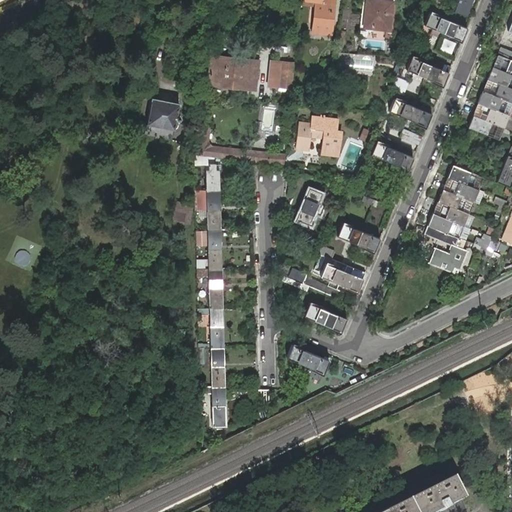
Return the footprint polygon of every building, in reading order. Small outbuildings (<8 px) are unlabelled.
[(316,1),(316,7),(313,32),(331,34),(334,0),(302,0),(316,1)] [(391,9),(392,2),(369,0),(367,0),(366,15),(363,15),(362,31),(369,32),(368,38),(386,39),(387,30),(389,30),(392,30),(392,28),(395,29),(398,9),(391,9)] [(367,0),(369,0),(392,2),(392,0),(364,0),(363,15),(366,15),(367,0)] [(458,0),(455,11),(467,17),(473,0),(458,0)] [(443,32),(448,20),(430,13),(425,24),(443,32)] [(461,40),(466,28),(448,20),(443,32),(461,40)] [(394,39),(395,29),(392,28),(392,30),(389,30),(387,30),(386,39),(392,40),(394,39)] [(212,56),(208,84),(257,89),(260,62),(242,60),(242,57),(228,55),(227,58),(212,56)] [(511,61),(510,61),(497,56),(492,68),(511,75),(511,61)] [(424,77),(429,65),(411,57),(406,69),(424,77)] [(347,69),(348,60),(339,59),(338,68),(347,69)] [(295,65),(280,63),(278,88),(292,89),(295,65)] [(448,73),(429,65),(424,77),(443,85),(448,73)] [(511,89),(511,75),(492,68),(487,80),(511,89)] [(511,103),(511,89),(487,80),(482,92),(511,103)] [(323,85),(320,104),(328,105),(330,86),(323,85)] [(509,116),(511,108),(511,103),(482,92),(477,104),(509,116)] [(177,113),(178,102),(150,98),(144,135),(172,140),(175,121),(178,121),(179,121),(181,120),(182,116),(180,114),(177,113)] [(407,118),(412,106),(394,98),(389,111),(407,118)] [(504,128),(509,116),(477,104),(473,115),(504,128)] [(431,113),(412,106),(407,118),(425,126),(431,113)] [(499,140),(504,128),(473,115),(468,127),(499,140)] [(322,137),(322,140),(320,156),(338,158),(341,134),(336,133),(337,121),(322,119),(323,117),(319,117),(319,119),(311,118),(310,126),(298,124),(295,150),(308,152),(310,139),(318,140),(318,137),(322,137)] [(208,143),(209,126),(200,126),(197,156),(205,156),(222,157),(223,148),(211,146),(208,143)] [(365,139),(368,130),(361,128),(358,137),(365,139)] [(403,128),(399,136),(418,144),(422,136),(403,128)] [(353,169),(362,146),(350,141),(341,165),(353,169)] [(375,142),(370,155),(388,162),(394,149),(375,142)] [(509,186),(511,178),(511,144),(511,145),(497,181),(509,186)] [(223,148),(222,157),(249,160),(283,164),(284,154),(223,147),(223,148)] [(412,157),(394,149),(388,162),(407,170),(412,157)] [(206,190),(219,190),(218,168),(212,168),(212,162),(205,163),(206,190)] [(478,189),(482,178),(452,165),(447,176),(478,189)] [(355,175),(340,174),(337,181),(351,186),(355,175)] [(442,188),(473,201),(478,189),(447,176),(442,188)] [(437,200),(468,213),(473,201),(442,188),(437,200)] [(307,189),(295,219),(309,225),(321,194),(307,189)] [(220,229),(219,190),(206,190),(207,229),(220,229)] [(171,219),(182,221),(186,203),(175,200),(171,219)] [(432,212),(463,225),(468,213),(437,200),(432,212)] [(186,203),(182,221),(188,223),(192,204),(186,203)] [(456,237),(457,238),(463,225),(432,212),(427,225),(456,237)] [(511,216),(502,239),(511,243),(511,216)] [(355,241),(360,230),(342,223),(337,234),(355,241)] [(453,246),(456,237),(427,225),(423,233),(449,244),(446,251),(435,247),(428,263),(450,272),(452,267),(457,270),(465,250),(453,246)] [(207,229),(208,268),(221,268),(220,229),(207,229)] [(379,238),(360,230),(355,241),(374,249),(379,238)] [(474,247),(492,253),(497,239),(479,233),(474,247)] [(323,256),(318,254),(313,269),(317,270),(323,256)] [(323,256),(317,270),(319,271),(319,274),(338,282),(345,265),(323,256)] [(357,290),(364,272),(345,265),(338,282),(357,290)] [(291,267),(287,276),(302,282),(305,273),(291,267)] [(208,268),(209,308),(222,307),(221,268),(208,268)] [(316,281),(313,288),(332,296),(335,289),(316,281)] [(342,292),(335,289),(332,296),(339,299),(342,292)] [(321,323),(326,310),(309,303),(304,316),(321,323)] [(222,307),(209,308),(210,346),(223,346),(222,307)] [(340,331),(345,318),(326,310),(321,323),(340,331)] [(286,357),(303,364),(309,351),(292,344),(286,357)] [(210,346),(211,390),(224,390),(223,346),(210,346)] [(309,351),(303,364),(323,373),(328,359),(309,351)] [(224,390),(211,390),(212,417),(225,417),(224,390)] [(389,511),(439,511),(462,500),(451,479),(389,511)]
